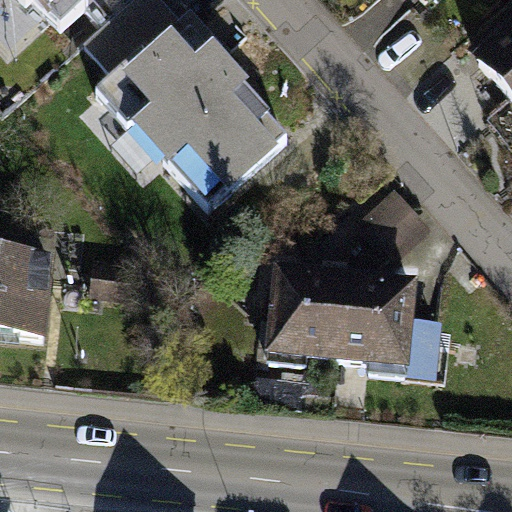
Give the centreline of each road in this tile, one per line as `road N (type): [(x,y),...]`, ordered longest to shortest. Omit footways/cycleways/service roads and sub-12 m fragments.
road 1 (tertiary): [(0,452),(511,506)]
road 2 (residential): [(511,235),(281,0)]
